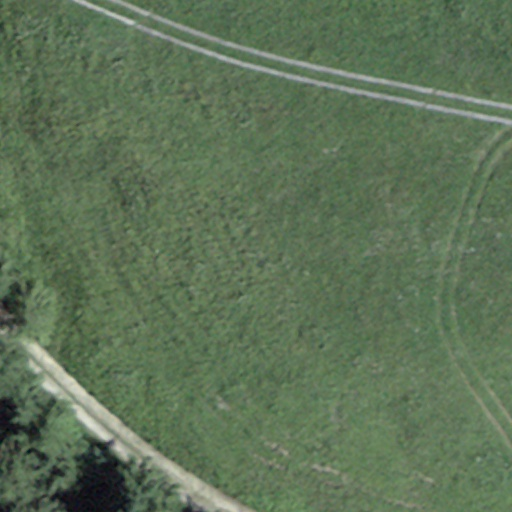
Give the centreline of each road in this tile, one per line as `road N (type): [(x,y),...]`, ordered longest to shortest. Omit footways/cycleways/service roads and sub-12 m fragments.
road 1 (track): [(110,0),(244,53),(511,110)]
road 2 (track): [(0,306),(39,362),(150,464),(234,511)]
